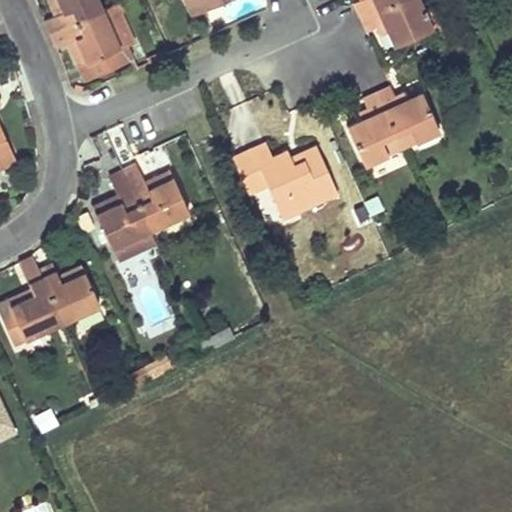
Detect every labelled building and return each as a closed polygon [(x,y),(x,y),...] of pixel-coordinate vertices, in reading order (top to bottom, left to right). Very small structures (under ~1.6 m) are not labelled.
[(49,33),(99,10),(94,0),(46,0),(53,15),(43,20),(49,33)] [(182,0),(190,15),(224,0),(182,0)] [(358,16),(393,0),(359,0),(352,3),(358,16)] [(423,10),(418,0),(393,0),(358,16),(365,30),(372,27),(377,36),(386,32),(392,45),(411,36),(431,28),(423,10)] [(131,37),(115,3),(99,10),(114,45),(122,41),(131,37)] [(423,10),(431,28),(446,22),(438,3),(423,10)] [(114,45),(99,10),(49,33),(55,48),(66,43),(83,80),(130,58),(122,41),(114,45)] [(375,92),(400,148),(438,131),(421,92),(405,99),(402,89),(392,94),(389,86),(375,92)] [(362,165),(400,148),(375,92),(361,98),(365,107),(355,111),(359,121),(345,126),(354,146),(362,165)] [(0,133),(0,168),(13,162),(0,133)] [(336,194),(325,169),(314,144),(288,156),(286,150),(270,156),(264,142),(231,157),(248,195),(266,187),(282,219),(336,194)] [(119,167),(122,174),(148,230),(163,223),(186,213),(166,170),(142,181),(133,160),(119,167)] [(148,230),(122,174),(109,181),(115,193),(90,204),(109,247),(148,230)] [(169,237),(163,223),(148,230),(154,243),(169,237)] [(59,322),(35,270),(29,255),(17,263),(27,288),(4,299),(22,339),(59,322)] [(78,264),(66,270),(54,275),(49,263),(35,270),(59,322),(97,305),(78,264)] [(225,322),(197,337),(202,349),(231,334),(225,322)] [(164,353),(141,364),(147,377),(166,368),(170,365),(164,353)] [(33,413),(40,431),(57,424),(50,406),(33,413)] [(0,437),(10,433),(6,425),(0,428),(0,437)]
